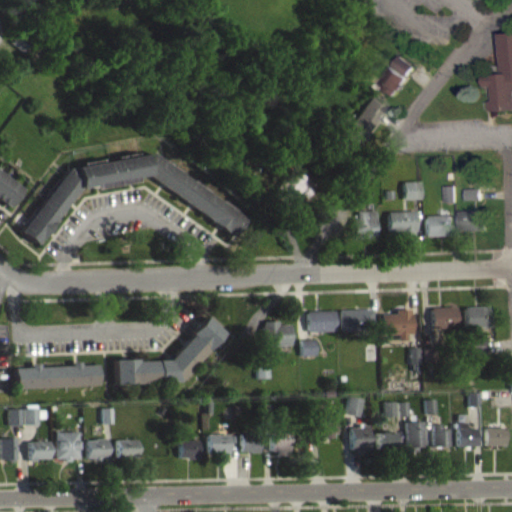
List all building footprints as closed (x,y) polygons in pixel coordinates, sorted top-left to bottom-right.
[(16,32),(28,41),(19,51),(8,42),(16,32)] [(511,110),(488,112),(487,101),(492,100),(491,87),(485,87),(484,76),(502,75),(500,34),(511,33),(511,110)] [(402,54),(379,83),(383,86),(380,90),(386,95),(389,91),(394,95),(402,84),(401,83),(410,71),(415,65),(402,54)] [(346,118),(336,131),(356,146),(367,131),(365,129),(374,118),(373,117),(378,110),(383,103),(367,91),(346,118)] [(17,229),(65,167),(151,151),(245,219),(234,235),(145,174),(78,187),(34,243),(17,229)] [(291,166),(314,185),(305,196),(303,194),(291,208),(270,190),(291,166)] [(0,201),(6,206),(19,189),(0,174),(0,201)] [(401,181),(401,198),(415,198),(418,198),(418,180),(401,181)] [(444,186),(445,202),(453,202),(456,202),(455,186),(444,186)] [(466,188),(466,199),(481,199),(481,193),(481,188),(466,188)] [(383,190),(391,190),(390,198),(383,198),(383,190)] [(481,194),(466,194),(467,206),(482,205),(481,194)] [(446,208),(456,207),(456,197),(445,197),(446,208)] [(355,210),(355,217),(349,217),(350,237),(374,237),(373,210),(355,210)] [(459,210),(460,231),(486,230),(485,210),(459,210)] [(385,211),(386,231),(399,231),(399,235),(413,235),(413,211),(385,211)] [(422,215),(423,236),(452,235),(451,215),(422,215)] [(429,307),(429,327),(455,326),(455,306),(429,307)] [(462,307),(463,327),(491,326),(491,318),(487,318),(487,306),(462,307)] [(337,310),(338,331),(371,329),(370,309),(337,310)] [(380,314),(394,313),(394,309),(409,309),(409,313),(410,313),(411,333),(405,333),(405,339),(396,339),(396,334),(380,334),(380,314)] [(305,312),(305,332),(334,331),(333,311),(305,312)] [(221,333),(176,382),(112,384),(112,360),(135,359),(135,361),(166,359),(189,335),(187,334),(204,316),(221,333)] [(261,320),(262,325),(261,325),(261,345),(288,344),(288,324),(277,324),(277,320),(261,320)] [(484,355),(469,356),(469,335),(483,335),(484,355)] [(298,340),(298,355),(313,354),(313,339),(301,340),(298,340)] [(422,347),(422,362),(434,361),(434,346),(426,346),(422,347)] [(408,347),(408,363),(418,363),(418,347),(414,347),(408,347)] [(253,378),(268,378),(267,360),(258,361),(253,361),(253,378)] [(96,364),(97,385),(13,388),(12,368),(28,367),(28,364),(38,363),(38,367),(70,366),(70,362),(79,361),(80,365),(96,364)] [(465,392),(466,406),(471,406),(476,406),(476,392),(465,392)] [(346,395),(342,413),(346,414),(356,416),(356,414),(359,415),(360,411),(357,411),(360,398),(346,395)] [(422,399),(422,413),(425,413),(433,413),(432,399),(422,399)] [(381,401),(381,416),(388,416),(393,416),(392,401),(381,401)] [(394,401),(395,415),(398,415),(405,415),(404,401),(394,401)] [(260,403),(269,403),(269,407),(269,420),(264,420),(260,420),(260,403)] [(99,407),(99,423),(105,423),(111,422),(111,411),(110,411),(110,407),(99,407)] [(6,409),(6,425),(16,425),(19,425),(19,408),(6,409)] [(22,408),(22,425),(25,425),(37,424),(37,418),(44,418),(44,409),(36,409),(36,408),(22,408)] [(318,433),(322,433),(322,437),(332,436),(331,432),(335,432),(333,409),(316,410),(318,433)] [(268,450),(273,449),(273,455),(289,454),(288,429),(286,429),(285,412),(275,413),(275,429),(267,429),(268,450)] [(402,422),(403,447),(421,446),(419,421),(402,422)] [(455,423),(455,428),(454,428),(454,446),(474,446),(473,428),(464,428),(464,423),(455,423)] [(429,424),(430,446),(446,446),(446,429),(440,429),(439,427),(439,424),(429,424)] [(347,427),(359,427),(359,425),(366,425),(367,448),(361,448),(361,452),(354,452),(354,449),(347,449),(347,427)] [(482,427),(483,444),(503,444),(502,427),(482,427)] [(53,458),(52,432),(59,432),(59,430),(66,429),(66,431),(76,431),(77,458),(68,458),(68,461),(61,461),(61,458),(53,458)] [(238,450),(247,450),(247,452),(257,451),(257,431),(238,432),(238,450)] [(371,433),(372,448),(391,447),(390,432),(371,433)] [(204,433),(204,451),(215,451),(215,453),(225,453),(225,451),(227,451),(227,442),(233,442),(233,435),(227,435),(227,433),(204,433)] [(0,437),(0,458),(14,458),(13,437),(0,437)] [(83,441),(83,457),(90,457),(90,460),(97,460),(97,457),(104,457),(104,438),(92,438),(92,441),(83,441)] [(114,439),(114,456),(135,456),(135,438),(114,439)] [(176,439),(176,456),(185,456),(185,458),(196,458),(196,439),(176,439)] [(25,441),(26,460),(34,460),(34,458),(47,458),(47,441),(25,441)]
